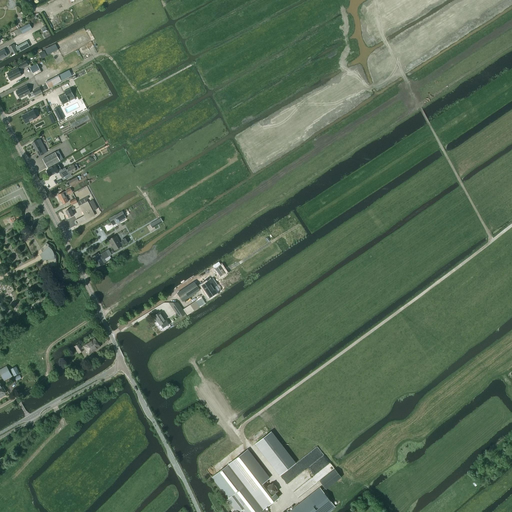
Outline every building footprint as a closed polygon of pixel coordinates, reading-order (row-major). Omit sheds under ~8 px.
[(23,34),(32,29),(31,27),(29,24),(20,29),(23,34)] [(11,55),(18,52),(14,44),(8,47),(11,55)] [(37,64),(29,68),(32,74),(40,70),(37,64)] [(20,67),(7,73),(9,77),(8,78),(9,80),(10,80),(11,81),(21,75),(19,70),(21,69),(20,67)] [(48,89),(62,82),(58,75),(45,83),(48,89)] [(27,86),(16,91),(16,92),(16,93),(17,95),(18,95),(20,99),(31,93),(27,86)] [(35,96),(42,92),(39,88),(32,91),(35,96)] [(59,97),(63,105),(68,102),(69,102),(68,102),(75,99),(70,88),(70,89),(64,92),(64,91),(64,92),(65,94),(59,97)] [(53,110),(54,110),(59,121),(64,119),(58,108),(58,107),(53,110)] [(37,118),(33,111),(22,116),(26,124),(37,118)] [(39,157),(47,152),(40,139),(32,143),(39,157)] [(48,168),(62,160),(58,151),(43,159),(48,168)] [(60,168),(58,164),(47,170),(50,176),(56,172),(57,174),(59,173),(62,179),(65,177),(66,178),(69,176),(68,175),(70,174),(76,171),(79,169),(76,165),(74,166),(68,169),(68,170),(67,171),(65,168),(62,170),(61,168),(60,168)] [(77,178),(69,181),(71,185),(79,182),(78,181),(81,180),(79,176),(77,178)] [(68,195),(72,192),(70,189),(64,192),(57,195),(60,200),(61,200),(63,204),(68,202),(65,196),(68,194),(68,195)] [(75,220),(75,222),(76,224),(77,225),(87,220),(86,220),(95,215),(87,200),(89,198),(88,197),(78,202),(78,203),(84,216),(75,220)] [(69,218),(74,215),(71,211),(75,209),(73,206),(69,208),(70,209),(65,211),(69,218)] [(118,219),(119,222),(126,218),(122,212),(109,219),(111,222),(111,223),(118,219)] [(152,223),(154,227),(162,222),(160,219),(152,223)] [(109,240),(115,250),(122,246),(124,245),(129,243),(126,237),(121,240),(122,242),(120,243),(116,236),(109,240)] [(47,243),(41,249),(44,252),(43,252),(43,253),(47,259),(46,259),(47,259),(48,267),(57,266),(55,255),(54,255),(54,254),(54,253),(53,252),(53,251),(52,250),(51,249),(52,248),(47,243)] [(98,253),(91,257),(97,267),(106,262),(105,259),(111,255),(108,250),(99,255),(98,253)] [(220,265),(215,268),(220,275),(225,272),(220,265)] [(183,302),(200,290),(191,278),(191,277),(174,289),(177,294),(183,302)] [(203,284),(211,296),(219,291),(215,285),(216,284),(212,278),(203,284)] [(187,316),(203,305),(199,299),(183,310),(187,316)] [(186,314),(178,303),(169,303),(176,314),(177,313),(180,318),(186,314)] [(160,312),(154,316),(160,325),(163,329),(170,324),(167,320),(166,321),(160,312)] [(89,354),(100,347),(94,339),(83,346),(89,354)] [(0,372),(4,381),(12,377),(6,366),(0,369),(0,372)] [(14,376),(20,373),(16,366),(10,370),(14,376)] [(271,432),(255,444),(279,475),(296,463),(271,432)] [(247,450),(230,463),(247,485),(246,485),(263,507),(264,508),(278,498),(276,494),(271,497),(261,485),(269,478),(247,450)] [(230,463),(215,475),(211,477),(212,478),(219,487),(228,499),(227,499),(227,500),(230,503),(233,507),(236,511),(234,511),(267,511),(264,508),(263,507),(246,485),(247,485),(230,463)] [(321,481),(320,481),(326,489),(332,485),(342,478),(335,469),(326,476),(321,481)] [(320,487),(288,511),(329,511),(335,507),(320,487)]
